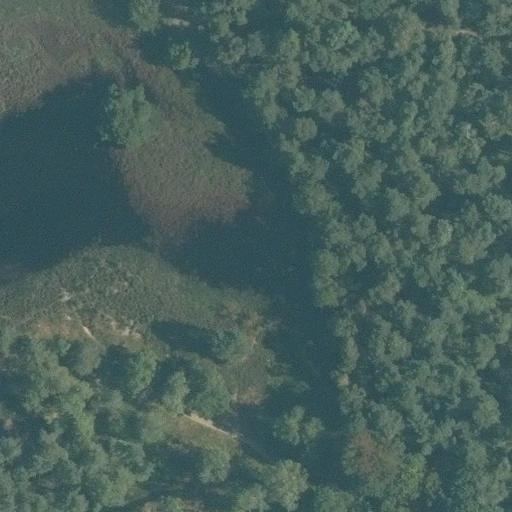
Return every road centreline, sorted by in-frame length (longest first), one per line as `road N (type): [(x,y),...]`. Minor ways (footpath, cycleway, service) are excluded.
road 1 (track): [(318,468),(341,416),(310,211),(250,139),(160,1)]
road 2 (track): [(312,0),(511,31)]
